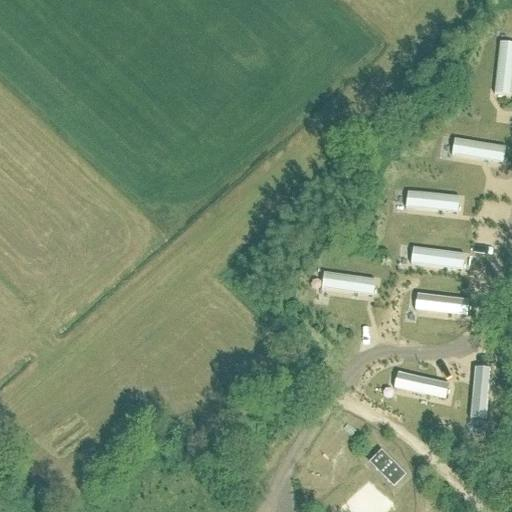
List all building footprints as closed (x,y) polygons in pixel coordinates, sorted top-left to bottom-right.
[(510,99),(511,81),(511,46),(500,45),(494,97),(510,99)] [(506,151),(454,143),(452,158),(503,167),(506,151)] [(459,201),(407,195),(406,211),(457,216),(459,201)] [(399,207),(379,208),(379,222),(399,222),(399,207)] [(464,258),(413,251),(411,267),(462,273),(464,258)] [(375,284),(324,276),(322,292),(373,299),(375,284)] [(468,303),(417,297),(415,313),(467,319),(468,303)] [(486,423),(490,372),(475,370),(470,422),(486,423)] [(448,387),(398,376),(394,391),(445,402),(448,387)] [(431,412),(424,430),(446,439),(453,421),(431,412)] [(381,456),(369,468),(393,493),(405,481),(381,456)]
